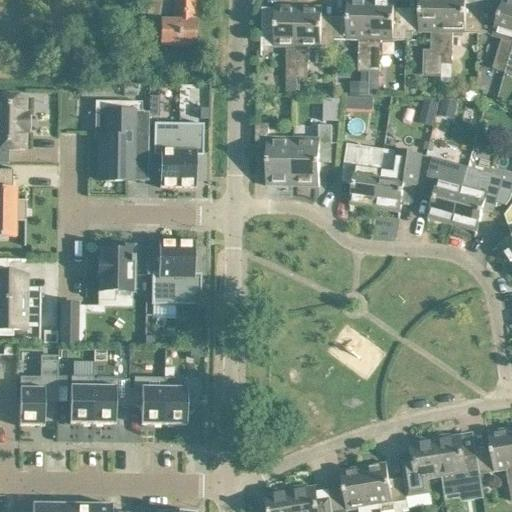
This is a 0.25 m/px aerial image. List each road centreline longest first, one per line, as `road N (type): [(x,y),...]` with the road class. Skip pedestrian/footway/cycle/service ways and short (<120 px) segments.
road 1 (unclassified): [(510,400),(494,305),(475,268),(435,251),(357,243),(295,207),(232,211)]
road 2 (residential): [(228,485),(425,414),(510,400)]
road 3 (residential): [(228,485),(232,211)]
road 4 (residential): [(232,211),(238,0)]
road 5 (residential): [(228,485),(20,485)]
road 6 (residential): [(232,211),(68,213)]
